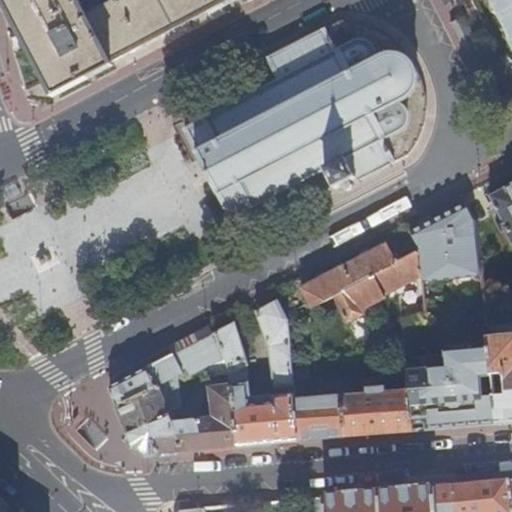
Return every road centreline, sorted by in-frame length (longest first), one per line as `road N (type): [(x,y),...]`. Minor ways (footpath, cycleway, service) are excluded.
road 1 (residential): [(0,396),(453,166)]
road 2 (residential): [(115,489),(511,453)]
road 3 (secondary): [(326,0),(38,147),(7,155)]
road 4 (residential): [(453,166),(463,120),(456,84),(402,0)]
road 5 (residential): [(0,424),(44,436),(115,489)]
